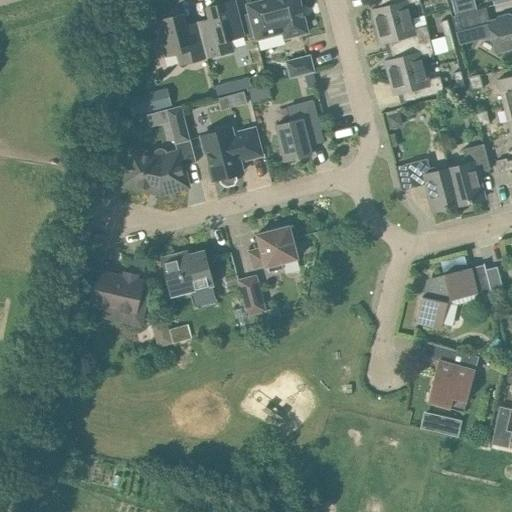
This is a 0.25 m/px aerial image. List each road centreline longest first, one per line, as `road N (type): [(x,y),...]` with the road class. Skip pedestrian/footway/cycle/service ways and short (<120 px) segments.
road 1 (residential): [(357,176),(159,223),(117,216)]
road 2 (residential): [(332,0),(371,136),(357,176)]
road 3 (residential): [(378,369),(406,245)]
